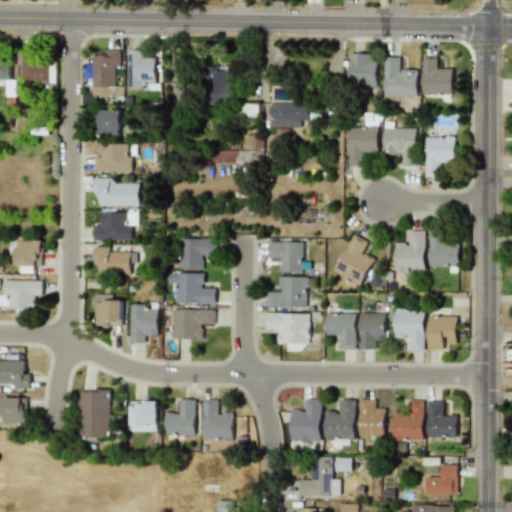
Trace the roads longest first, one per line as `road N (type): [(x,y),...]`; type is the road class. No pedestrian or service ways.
road 1 (residential): [(0,335),(70,339),(131,372),(157,376),(482,377)]
road 2 (tertiary): [(0,18),(488,26)]
road 3 (tertiary): [(484,511),(488,26)]
road 4 (residential): [(56,430),(57,379),(70,339),(71,20)]
road 5 (residential): [(272,511),(270,430),(243,354),(243,242)]
